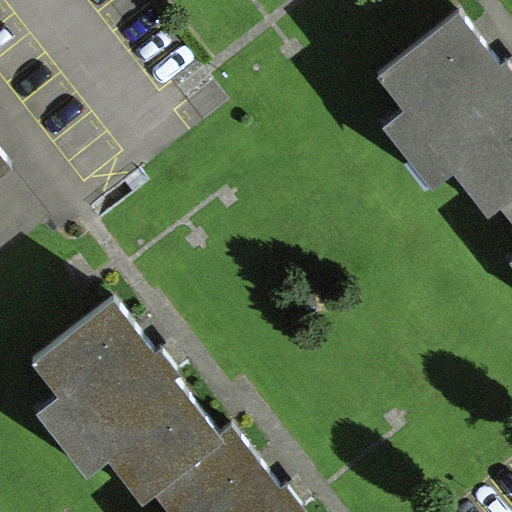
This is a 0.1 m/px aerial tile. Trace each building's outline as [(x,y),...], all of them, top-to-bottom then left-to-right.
[(456,15),(378,75),(405,110),(395,118),(441,177),(453,168),(487,211),(499,202),(511,191),(511,68),(504,59),(496,66),(456,15)] [(0,185),(10,178),(0,164),(0,185)] [(511,191),(499,202),(511,218),(511,191)] [(109,297),(30,357),(57,392),(47,399),(93,459),(105,450),(138,493),(150,484),(216,434),(170,374),(177,369),(157,342),(148,348),(109,297)] [(216,434),(150,484),(171,511),(297,511),(295,509),(301,504),(283,481),(276,487),(228,425),(216,434)]
